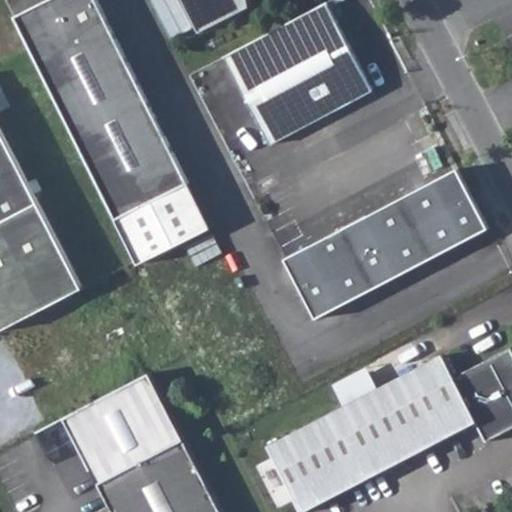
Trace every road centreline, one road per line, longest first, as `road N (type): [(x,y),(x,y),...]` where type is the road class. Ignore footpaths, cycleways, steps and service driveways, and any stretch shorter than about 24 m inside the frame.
road 1 (unknown): [(121,0),(289,329),(323,336),(511,250)]
road 2 (residential): [(511,189),(410,0)]
